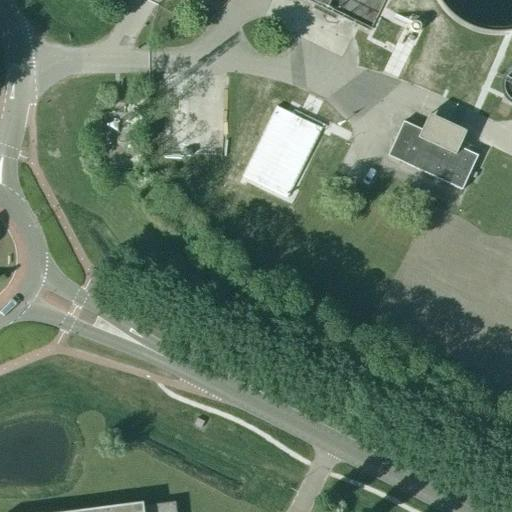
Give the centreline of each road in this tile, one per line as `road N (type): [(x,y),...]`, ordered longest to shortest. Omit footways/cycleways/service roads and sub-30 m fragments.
road 1 (secondary): [(465,511),(143,346)]
road 2 (tertiary): [(0,169),(20,59),(0,0)]
road 3 (secondary): [(16,304),(127,348),(143,346)]
road 4 (secondary): [(143,346),(34,273)]
